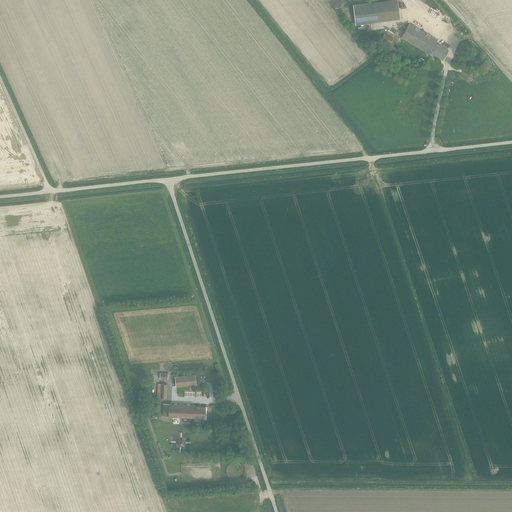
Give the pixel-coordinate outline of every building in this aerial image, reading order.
[(355,25),(375,22),(400,19),(397,0),(390,0),(372,2),(353,4),(355,25)] [(442,59),(448,50),(436,43),(437,40),(409,23),(400,37),(429,54),(430,52),(442,59)] [(390,44),(393,39),(384,34),(381,39),(390,44)] [(458,65),(462,58),(455,54),(451,61),(458,65)] [(176,386),(196,384),(195,374),(175,377),(176,386)] [(163,403),(163,416),(192,418),(195,418),(194,421),(204,421),(204,417),(205,417),(206,416),(206,413),(205,412),(205,407),(195,407),(195,405),(163,403)]
